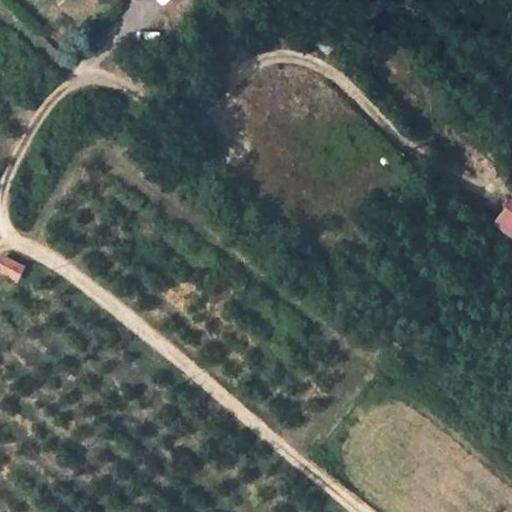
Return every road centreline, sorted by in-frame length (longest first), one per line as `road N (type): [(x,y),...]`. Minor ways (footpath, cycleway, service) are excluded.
road 1 (track): [(0,195),(48,101),(82,78),(102,77),(181,104),(214,93),(256,61),(296,56),(322,65),(403,143)]
road 2 (track): [(366,511),(77,278),(6,233),(0,219)]
